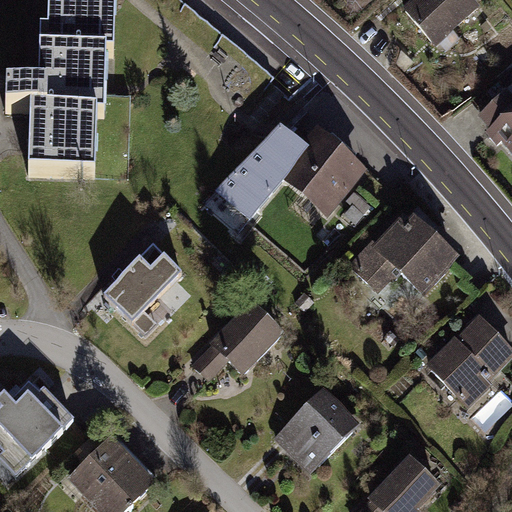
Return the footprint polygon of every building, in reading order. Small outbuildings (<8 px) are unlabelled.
[(480,12),(469,0),(416,0),(401,13),(434,51),(480,12)] [(112,75),(114,16),(47,14),(46,52),(38,51),(36,99),(0,98),(0,126),(25,127),(23,191),(90,193),(92,128),(102,128),(103,75),(112,75)] [(511,157),(511,102),(506,95),(477,119),(489,132),(485,135),(497,149),(502,145),(511,157)] [(318,127),(279,172),(326,212),(364,167),(318,127)] [(458,255),(408,205),(369,243),(419,293),(458,255)] [(183,269),(151,238),(96,295),(141,338),(175,302),(163,290),(183,269)] [(281,326),(246,296),(188,364),(209,381),(227,360),(241,372),(281,326)] [(511,353),(482,320),(424,372),(465,416),(494,390),(489,385),(511,364),(511,353)] [(324,386),(275,434),(310,469),(359,421),(324,386)] [(0,405),(0,449),(13,465),(61,426),(36,397),(10,418),(0,405)] [(408,452),(350,511),(422,511),(417,506),(440,482),(408,452)] [(118,460),(75,498),(87,511),(148,511),(157,505),(118,460)]
